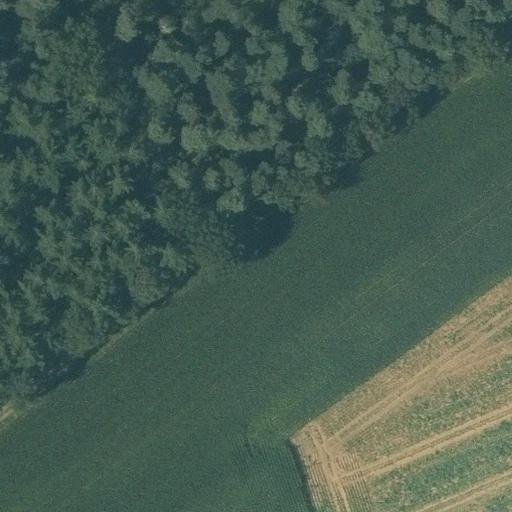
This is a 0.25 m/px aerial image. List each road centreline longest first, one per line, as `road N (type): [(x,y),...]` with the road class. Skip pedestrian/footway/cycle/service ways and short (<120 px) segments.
road 1 (track): [(0,406),(511,31)]
road 2 (track): [(79,0),(190,262)]
